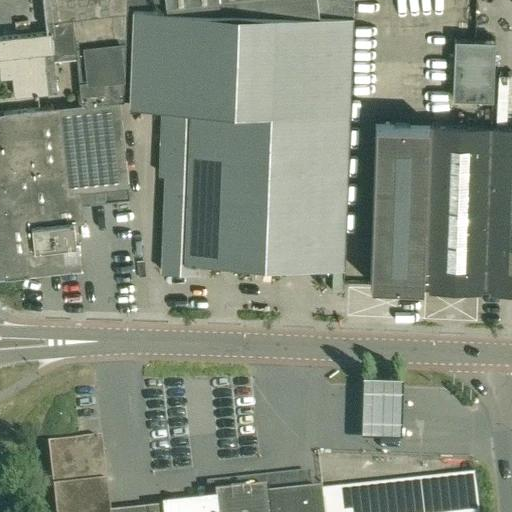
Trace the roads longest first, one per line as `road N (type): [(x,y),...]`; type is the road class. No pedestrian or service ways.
road 1 (unclassified): [(110,343),(500,356)]
road 2 (unclassified): [(511,489),(500,356)]
